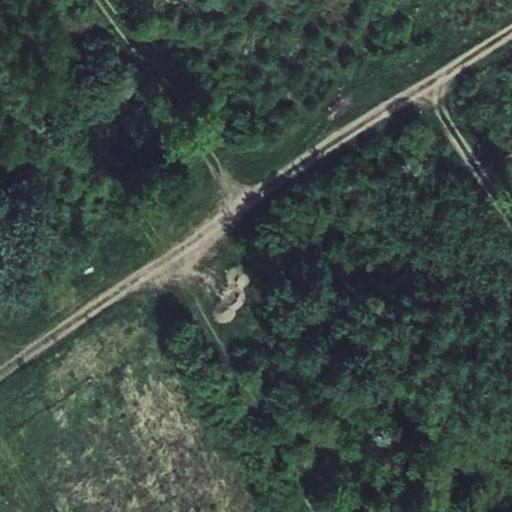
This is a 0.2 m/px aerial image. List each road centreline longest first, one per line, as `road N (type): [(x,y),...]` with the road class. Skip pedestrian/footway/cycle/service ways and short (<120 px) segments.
road 1 (track): [(0,371),(511,22)]
road 2 (track): [(511,216),(424,82)]
